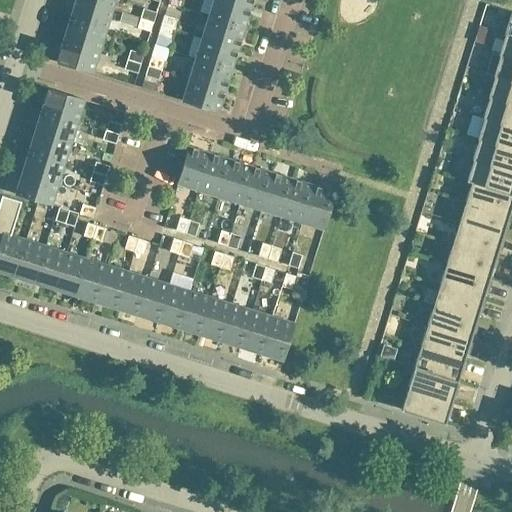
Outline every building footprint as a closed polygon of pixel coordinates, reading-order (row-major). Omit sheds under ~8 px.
[(106,31),(112,10),(79,0),(74,0),(69,20),(106,31)] [(79,0),(112,10),(115,0),(79,0)] [(244,29),(251,8),(225,0),(212,0),(207,17),(244,29)] [(497,8),(495,15),(504,18),(506,11),(497,8)] [(153,23),(156,13),(143,9),(140,18),(153,23)] [(511,12),(506,11),(504,18),(508,19),(503,33),(511,36),(511,12)] [(173,29),(176,19),(163,15),(160,25),(173,29)] [(238,49),(244,29),(207,17),(201,38),(238,49)] [(150,32),(153,23),(140,18),(137,28),(150,32)] [(99,52),(106,31),(69,20),(62,40),(99,52)] [(170,39),(173,29),(160,25),(157,34),(170,39)] [(511,36),(503,33),(503,34),(500,33),(498,39),(503,40),(498,54),(511,58),(511,36)] [(231,70),(238,49),(201,38),(194,59),(231,70)] [(93,73),(99,52),(62,40),(56,62),(93,73)] [(140,64),(143,54),(130,50),(127,60),(140,64)] [(511,58),(498,54),(498,55),(495,54),(493,60),(497,61),(493,76),(511,81),(511,58)] [(161,70),(164,61),(150,57),(147,66),(161,70)] [(225,91),(231,70),(194,59),(188,79),(225,91)] [(137,74),(140,64),(127,60),(124,69),(137,74)] [(158,80),(161,70),(147,66),(144,76),(158,80)] [(511,81),(493,76),(490,75),(488,81),(492,82),(488,96),(511,103),(511,81)] [(218,112),(225,91),(188,79),(181,101),(218,112)] [(78,122),(84,101),(47,89),(40,110),(78,122)] [(511,103),(488,96),(488,97),(484,96),(483,102),(487,103),(482,118),(511,126),(511,103)] [(71,142),(78,122),(40,110),(34,131),(71,142)] [(511,126),(482,118),(479,117),(477,123),(481,124),(477,139),(511,149),(511,126)] [(118,135),(121,125),(108,121),(105,131),(118,135)] [(64,163),(71,142),(34,131),(28,152),(64,163)] [(115,144),(118,135),(105,131),(102,140),(115,144)] [(511,149),(477,139),(474,138),(472,144),(476,145),(472,160),(511,171),(511,149)] [(198,191),(209,154),(188,147),(176,184),(198,191)] [(58,184),(64,163),(28,152),(21,173),(58,184)] [(219,197),(230,160),(209,154),(198,191),(219,197)] [(511,188),(511,171),(472,160),(469,159),(467,165),(471,166),(466,180),(511,194),(511,193),(510,193),(511,188)] [(239,203),(251,166),(230,160),(219,197),(239,203)] [(105,176),(108,166),(95,162),(92,172),(105,176)] [(260,210),(271,173),(251,166),(239,203),(260,210)] [(102,186),(105,176),(92,172),(89,181),(102,186)] [(51,205),(58,184),(21,173),(14,194),(51,205)] [(281,216),(292,179),(271,173),(260,210),(281,216)] [(301,223),(313,186),(292,179),(281,216),(301,223)] [(508,216),(511,204),(511,194),(466,180),(464,187),(469,188),(465,203),(508,216)] [(323,229),(334,192),(313,186),(301,223),(323,229)] [(0,272),(12,276),(23,239),(10,235),(21,202),(1,196),(0,199),(0,272)] [(508,216),(465,203),(460,201),(458,207),(463,209),(458,223),(502,237),(508,216)] [(92,218),(95,208),(82,204),(79,214),(92,218)] [(64,224),(68,211),(58,208),(54,221),(64,224)] [(73,227),(78,214),(68,211),(64,224),(73,227)] [(185,234),(189,221),(179,218),(175,231),(185,234)] [(194,237),(198,224),(189,221),(185,234),(194,237)] [(502,237),(458,223),(454,222),(452,228),(456,229),(452,244),(496,257),(502,237)] [(92,239),(96,226),(87,223),(83,236),(92,239)] [(102,242),(106,229),(96,226),(92,239),(102,242)] [(226,247),(230,233),(220,230),(216,244),(226,247)] [(235,250),(239,236),(230,233),(226,247),(235,250)] [(133,252),(137,239),(128,236),(124,249),(133,252)] [(23,239),(12,276),(33,283),(44,246),(23,239)] [(143,255),(147,242),(137,239),(133,252),(143,255)] [(178,255),(182,241),(173,239),(168,252),(178,255)] [(188,258),(192,244),(182,241),(178,255),(188,258)] [(489,278),(496,257),(452,244),(448,242),(446,249),(450,250),(445,264),(489,278)] [(267,259),(271,246),(262,243),(257,256),(267,259)] [(53,289),(65,252),(44,246),(33,283),(53,289)] [(277,262),(281,249),(271,246),(267,259),(277,262)] [(219,268),(223,254),(214,251),(210,265),(219,268)] [(74,296),(86,259),(65,252),(53,289),(74,296)] [(297,269),(301,256),(292,253),(287,266),(297,269)] [(229,270),(233,257),(223,254),(219,268),(229,270)] [(95,302),(106,265),(86,259),(74,296),(95,302)] [(483,299),(489,278),(445,264),(441,263),(439,269),(443,271),(439,285),(483,299)] [(260,280),(265,267),(255,264),(251,277),(260,280)] [(116,309),(127,272),(106,265),(95,302),(116,309)] [(270,283),(274,270),(265,267),(260,280),(270,283)] [(136,315),(148,278),(127,272),(116,309),(136,315)] [(291,290),(295,276),(285,273),(281,287),(291,290)] [(157,322),(169,285),(148,278),(136,315),(157,322)] [(483,299),(439,285),(435,284),(433,290),(437,291),(432,306),(476,319),(483,299)] [(178,328),(189,291),(169,285),(157,322),(178,328)] [(198,335),(210,298),(189,291),(178,328),(198,335)] [(219,341),(231,304),(210,298),(198,335),(219,341)] [(240,347),(251,310),(231,304),(219,341),(240,347)] [(476,319),(432,306),(428,304),(426,311),(431,312),(426,326),(470,340),(476,319)] [(261,354),(272,317),(251,310),(240,347),(261,354)] [(282,360),(293,323),(272,317),(261,354),(282,360)] [(470,340),(426,326),(422,325),(420,331),(424,333),(420,347),(463,361),(470,340)] [(463,361),(420,347),(416,346),(414,352),(418,353),(413,368),(457,381),(463,361)] [(451,402),(457,381),(413,368),(409,366),(407,372),(411,374),(407,388),(451,402)] [(451,402),(407,388),(403,387),(401,393),(405,394),(400,410),(444,423),(451,402)]
